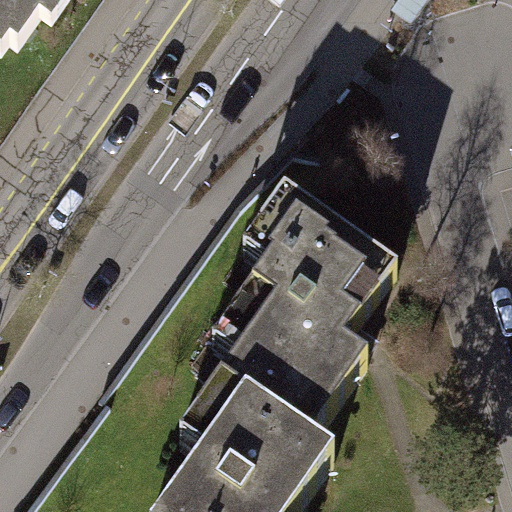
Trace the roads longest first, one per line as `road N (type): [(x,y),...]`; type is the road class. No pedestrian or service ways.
road 1 (primary): [(0,416),(292,0)]
road 2 (primary): [(191,0),(0,268)]
road 3 (residential): [(434,122),(511,389)]
